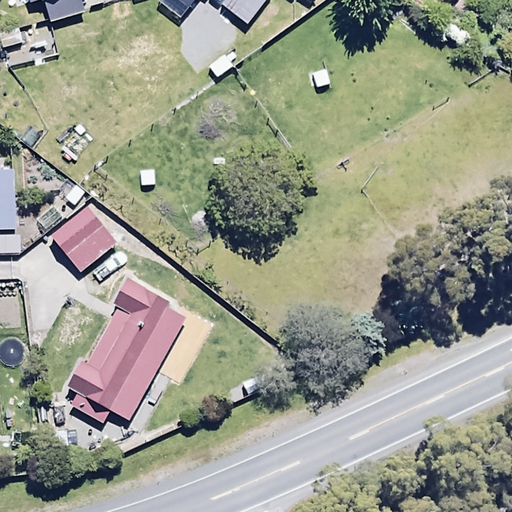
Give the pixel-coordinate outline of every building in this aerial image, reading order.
[(23,0),(26,8),(54,0),(23,0)] [(207,0),(219,9),(225,0),(207,0)] [(0,259),(17,260),(17,231),(14,232),(13,171),(0,171),(0,259)] [(83,208),(46,238),(78,278),(115,248),(83,208)] [(99,427),(106,414),(126,426),(184,323),(164,312),(166,309),(124,285),(111,307),(115,310),(84,366),(79,363),(63,391),(74,397),(67,409),(99,427)]
